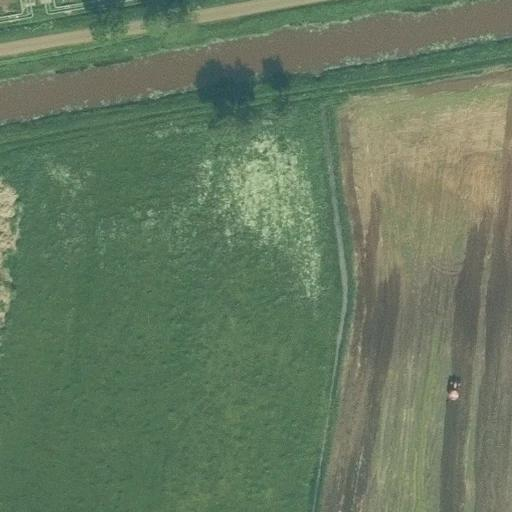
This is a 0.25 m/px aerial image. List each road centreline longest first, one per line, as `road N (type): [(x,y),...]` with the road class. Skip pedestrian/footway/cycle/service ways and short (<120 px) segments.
road 1 (track): [(0,139),(511,49)]
road 2 (unclassified): [(0,49),(290,0)]
